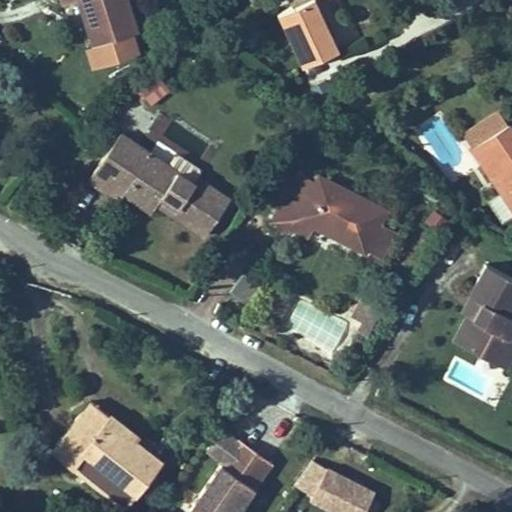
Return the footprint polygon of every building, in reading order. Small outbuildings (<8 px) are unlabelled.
[(119,0),(68,0),(79,36),(87,61),(133,47),(119,0)] [(337,55),(309,0),(308,0),(273,16),(302,73),(337,55)] [(144,104),(168,92),(158,71),(134,83),(144,104)] [(468,159),(505,134),(496,119),(459,144),(468,159)] [(511,143),(505,134),(468,159),(511,225),(511,143)] [(184,199),(110,148),(81,191),(111,212),(117,204),(144,222),(150,213),(158,219),(190,241),(212,208),(188,192),(184,199)] [(301,191),(284,181),(259,226),(290,244),(296,233),(343,260),(345,258),(362,268),(376,244),(359,234),(367,221),(304,186),(301,191)] [(242,271),(230,289),(244,299),(256,280),(242,271)] [(439,349),(475,372),(503,329),(498,326),(511,303),(511,294),(477,273),(458,300),(465,306),(439,349)] [(372,319),(353,305),(344,315),(353,321),(344,333),(356,342),(372,319)] [(511,343),(511,333),(503,329),(475,372),(489,380),(511,343)] [(114,411),(94,395),(83,409),(102,424),(114,411)] [(54,445),(80,465),(89,452),(136,489),(160,458),(130,434),(135,428),(114,411),(102,424),(83,409),(54,445)] [(238,435),(218,422),(204,442),(225,456),(191,508),(197,511),(237,511),(275,455),(259,445),(240,433),(238,435)] [(315,486),(331,454),(317,447),(297,476),(315,486)] [(89,452),(80,465),(126,501),(136,489),(89,452)] [(363,510),(379,478),(331,454),(315,486),(363,510)]
